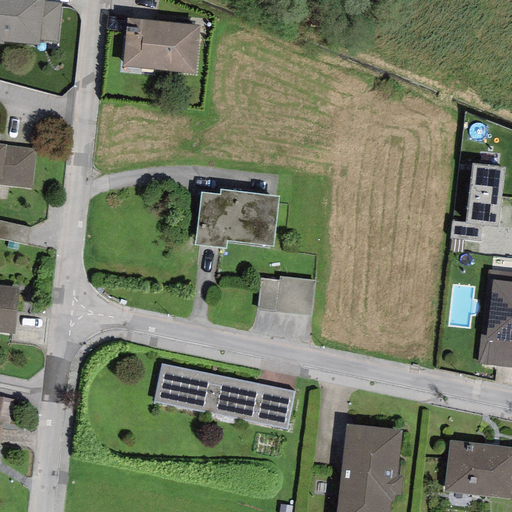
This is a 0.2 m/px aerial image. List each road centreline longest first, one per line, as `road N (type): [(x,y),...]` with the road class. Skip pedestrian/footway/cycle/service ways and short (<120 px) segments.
road 1 (residential): [(64,318),(511,409)]
road 2 (unclassified): [(64,318),(99,0)]
road 3 (unclassified): [(43,511),(64,318)]
